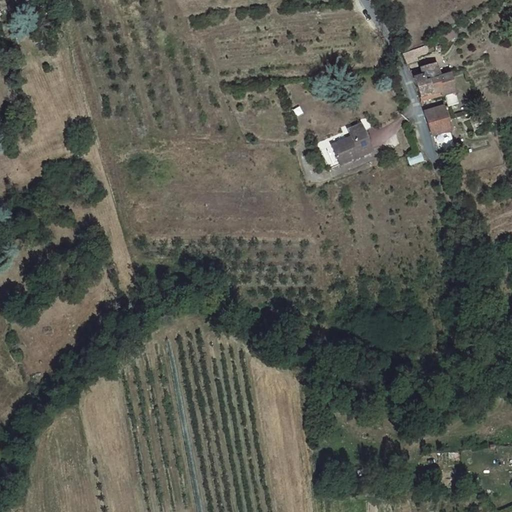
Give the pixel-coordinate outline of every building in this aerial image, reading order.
[(434,48),(431,41),(421,46),(418,48),(406,49),(407,52),(411,60),(420,58),(419,55),(434,48)] [(423,71),(415,72),(416,76),(421,94),(434,91),(430,76),(443,73),(439,61),(421,64),(423,71)] [(453,71),(443,73),(430,76),(434,91),(446,88),(457,85),(453,71)] [(461,98),(457,85),(446,88),(450,102),(461,98)] [(444,103),(426,108),(434,138),(443,139),(441,130),(452,127),(444,103)] [(365,135),(374,135),(369,121),(354,126),(357,134),(365,135)] [(371,154),(366,138),(346,137),(346,140),(319,147),(324,167),(371,154)] [(422,155),(408,158),(409,164),(423,161),(422,155)]
